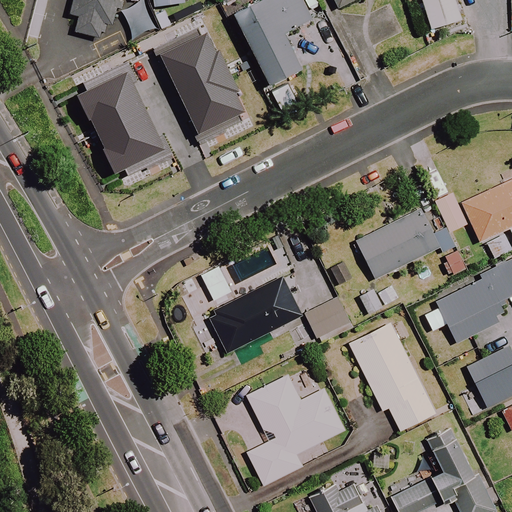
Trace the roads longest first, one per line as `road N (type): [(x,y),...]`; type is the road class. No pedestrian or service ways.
road 1 (residential): [(63,288),(450,92),(511,80)]
road 2 (secondary): [(121,396),(184,511)]
road 3 (secondary): [(63,288),(0,173)]
road 4 (secondary): [(121,396),(63,288)]
